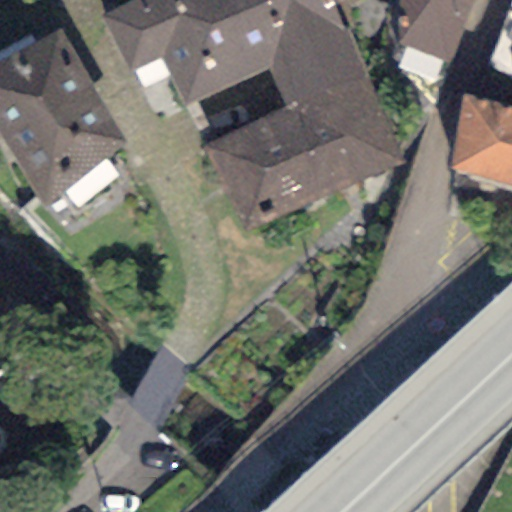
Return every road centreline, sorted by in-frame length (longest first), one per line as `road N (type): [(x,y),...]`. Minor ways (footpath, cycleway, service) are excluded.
road 1 (residential): [(212,511),(371,352),(456,96),(501,0)]
road 2 (secondary): [(341,511),(511,355)]
